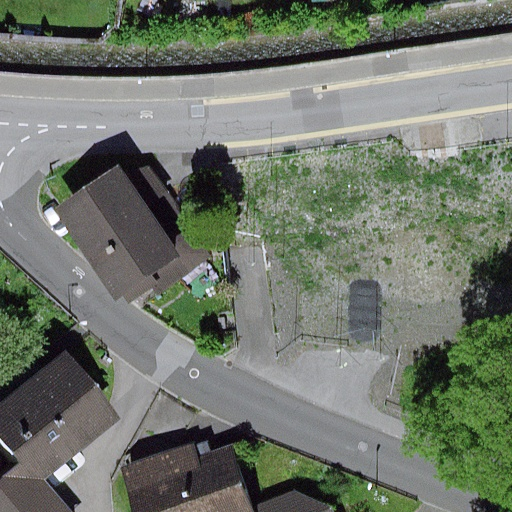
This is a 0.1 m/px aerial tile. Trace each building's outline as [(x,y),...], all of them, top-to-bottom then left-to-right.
[(457,141),(258,170),(279,315),(454,289),(448,249),(489,244),(484,205),(511,200),(511,122),(456,130),(457,141)] [(157,174),(85,219),(141,308),(213,262),(157,174)] [(0,277),(0,296),(8,291),(0,277)] [(125,416),(69,348),(0,404),(0,425),(26,457),(0,477),(0,511),(68,511),(44,482),(125,416)] [(255,446),(148,484),(157,511),(348,511),(337,480),(274,502),(255,446)]
